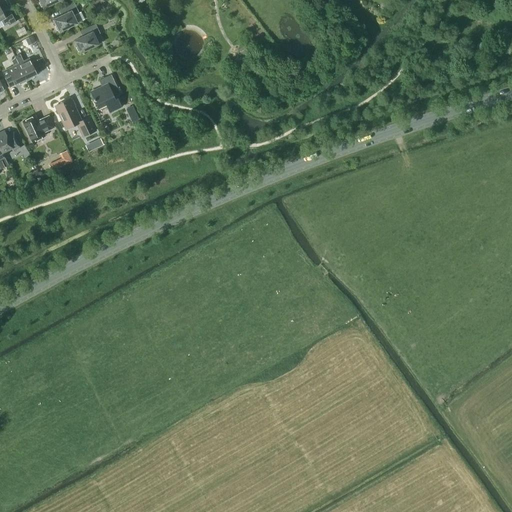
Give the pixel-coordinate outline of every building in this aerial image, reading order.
[(59,31),(77,23),(73,15),(79,12),(74,3),(60,9),(63,14),(53,19),(59,31)] [(0,7),(0,20),(1,20),(4,25),(8,23),(9,25),(16,21),(8,8),(2,11),(0,7)] [(80,52),(98,44),(94,36),(100,33),(95,24),(82,30),(84,35),(74,40),(80,52)] [(32,36),(25,39),(28,45),(35,42),(32,36)] [(29,58),(24,61),(20,54),(15,56),(16,59),(26,81),(34,77),(33,75),(42,71),(37,60),(31,62),(29,58)] [(19,84),(26,81),(16,59),(12,61),(14,65),(2,71),(9,87),(18,82),(19,84)] [(115,99),(114,95),(113,94),(119,92),(117,88),(111,74),(99,80),(102,88),(91,93),(93,98),(94,100),(92,101),(96,109),(106,105),(110,112),(122,107),(120,102),(118,98),(115,99)] [(83,136),(95,130),(89,117),(81,121),(74,106),(75,105),(72,99),(71,100),(70,98),(55,106),(66,129),(77,123),(83,136)] [(126,108),(132,122),(139,119),(133,105),(126,108)] [(43,132),(54,127),(48,115),(41,119),(41,120),(38,121),(35,115),(22,121),(32,142),(45,136),(43,132)] [(0,132),(0,148),(2,153),(2,152),(12,148),(13,150),(14,150),(20,147),(15,136),(13,133),(7,136),(4,130),(0,132)] [(100,133),(93,136),(97,142),(103,139),(100,133)] [(57,159),(49,163),(52,170),(61,166),(57,159)] [(37,170),(30,173),(33,179),(39,176),(37,170)]
